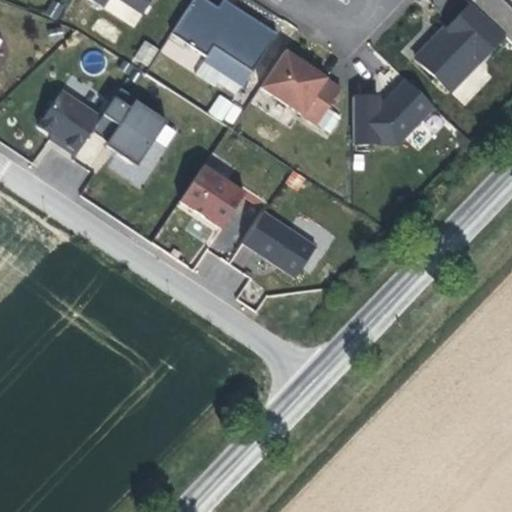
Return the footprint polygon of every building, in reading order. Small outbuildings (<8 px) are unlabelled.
[(220,0),(218,3),(212,0),(191,0),(173,29),(208,50),(203,59),(244,84),(279,29),(229,0),(220,0)] [(444,22),(412,54),(449,90),(504,33),(470,0),(453,0),(443,11),(444,22)] [(470,0),(504,33),(511,40),(511,7),(504,0),(470,0)] [(141,40),(134,60),(150,65),(157,45),(141,40)] [(344,81),(285,45),(258,88),(316,124),(344,81)] [(481,63),(452,94),(464,105),(493,74),(481,63)] [(384,90),(351,91),(349,141),(397,141),(434,104),(405,78),(384,98),(384,90)] [(118,85),(109,97),(100,110),(115,119),(101,143),(135,164),(166,116),(118,85)] [(100,110),(109,97),(90,87),(81,101),(56,86),(30,127),(74,152),(100,110)] [(208,112),(231,126),(242,109),(218,95),(208,112)] [(244,186),(204,160),(178,197),(219,224),(244,186)] [(314,244),(263,209),(239,241),(292,277),(314,244)]
